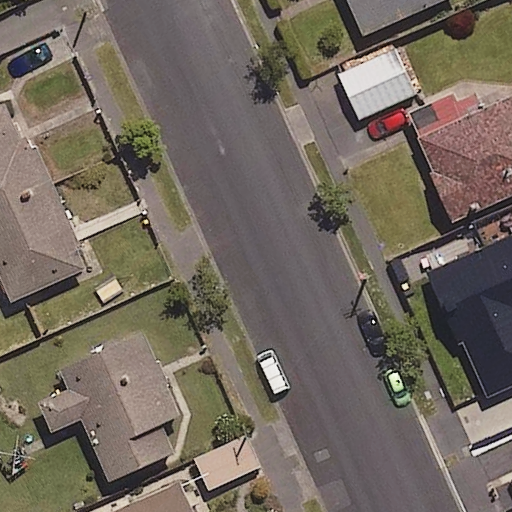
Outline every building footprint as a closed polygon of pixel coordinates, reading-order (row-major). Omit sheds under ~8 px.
[(351,0),(366,32),(440,0),(351,0)] [(417,94),(395,48),(339,75),(360,121),(417,94)] [(511,95),(422,136),(437,170),(434,172),(456,220),(511,194),(511,95)] [(25,149),(6,104),(0,106),(0,270),(13,301),(91,269),(38,144),(25,149)] [(511,290),(486,302),(508,353),(499,357),(511,384),(511,290)] [(182,415),(145,331),(62,368),(70,387),(41,400),(54,430),(84,417),(112,479),(176,451),(164,423),(182,415)] [(260,468),(246,437),(196,461),(210,491),(260,468)] [(196,511),(181,480),(110,511),(196,511)]
